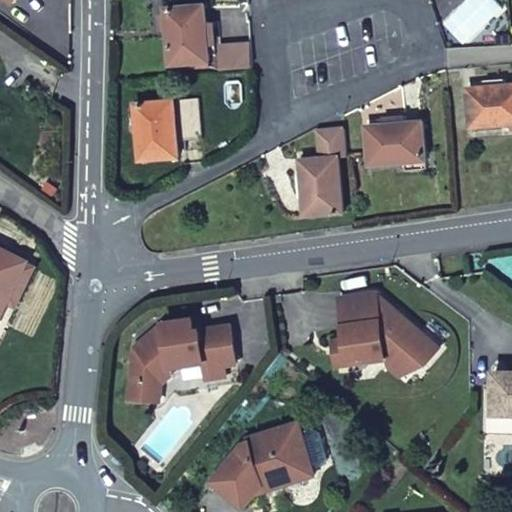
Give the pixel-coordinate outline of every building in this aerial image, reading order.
[(205,6),(166,8),(171,64),(210,61),(205,6)] [(511,85),(468,89),(472,127),(511,123),(511,85)] [(175,100),(137,104),(142,160),(180,156),(175,100)] [(424,121),(368,126),(371,165),(405,162),(406,171),(428,168),(424,121)] [(348,156),(346,130),(326,132),(328,158),(320,158),(302,160),(307,216),(346,213),(340,157),(348,156)] [(328,158),(326,132),(318,133),(320,158),(328,158)] [(0,307),(23,259),(0,248),(0,307)] [(455,257),(444,259),(446,271),(457,268),(455,257)] [(380,354),(388,361),(406,377),(420,361),(429,369),(444,351),(379,294),(343,300),(349,342),(352,359),(353,361),(372,358),(372,356),(380,354)] [(210,368),(232,365),(242,363),(241,357),(236,326),(200,332),(199,325),(172,329),(141,354),(139,385),(137,405),(160,407),(162,388),(167,388),(168,388),(179,375),(178,367),(209,362),(210,368)] [(339,369),(388,361),(380,354),(372,356),(372,358),(353,361),(352,359),(349,342),(336,344),(339,369)] [(233,376),(232,365),(210,368),(211,380),(233,376)] [(511,373),(497,375),(500,417),(511,415),(511,373)] [(162,388),(160,407),(167,408),(169,388),(168,388),(167,388),(162,388)] [(285,485),(319,476),(304,423),(253,437),(254,442),(246,444),(216,480),(247,506),(267,484),(280,481),(285,485)]
